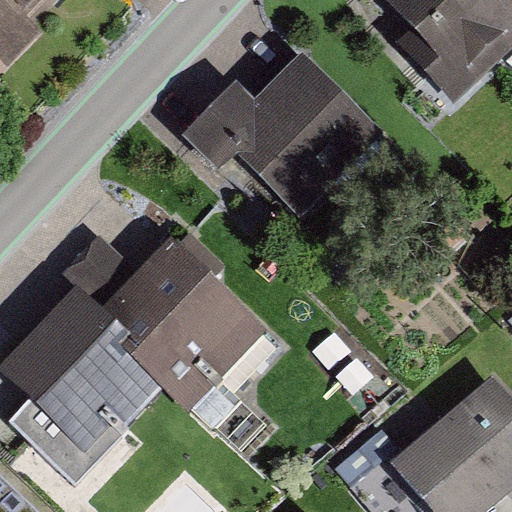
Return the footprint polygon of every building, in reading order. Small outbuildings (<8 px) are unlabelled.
[(0,0),(0,68),(5,74),(51,28),(40,17),(57,0),(0,0)] [(511,60),(511,0),(398,0),(433,34),(418,49),(472,102),(511,60)] [(247,86),(198,135),(232,169),(248,154),(311,217),(390,139),(309,59),(264,104),(247,86)] [(108,230),(70,270),(92,288),(185,379),(171,392),(193,413),(273,331),(181,243),(152,272),(108,230)] [(111,453),(171,392),(185,379),(92,288),(19,362),(111,453)] [(511,384),(507,378),(407,462),(448,511),(497,511),(511,500),(511,384)] [(29,511),(0,483),(0,511),(29,511)]
